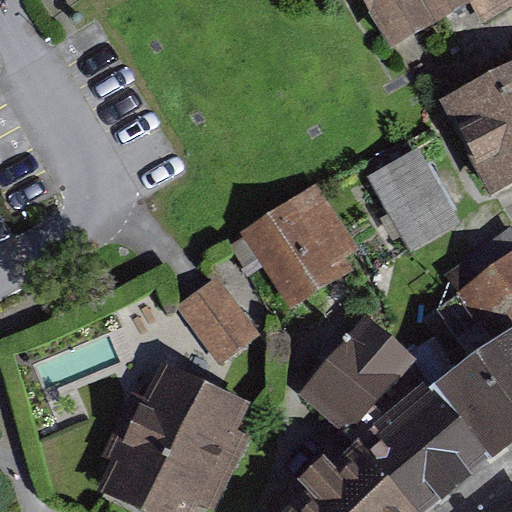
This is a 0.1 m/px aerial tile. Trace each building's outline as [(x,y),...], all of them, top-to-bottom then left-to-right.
[(511,0),(374,0),(406,57),(493,9),(498,19),(511,11),(511,0)] [(511,75),(458,102),(508,200),(511,198),(511,75)] [(401,151),(374,166),(422,254),(471,227),(430,152),(408,164),(401,151)] [(301,312),(361,275),(354,263),(370,253),(332,190),(239,247),(260,281),(276,272),(301,312)] [(511,266),(472,296),(511,351),(511,350),(511,266)] [(229,286),(193,312),(233,366),(269,340),(229,286)] [(453,390),(436,348),(420,356),(383,324),(353,358),(343,350),(333,361),(343,369),(317,399),(374,442),(380,450),(453,390)] [(511,350),(511,351),(453,390),(511,461),(511,350)] [(266,406),(175,366),(157,407),(143,400),(116,461),(125,465),(111,497),(144,511),(233,511),(266,441),(253,435),(266,406)] [(380,450),(431,511),(457,511),(511,467),(511,461),(453,390),(380,450)] [(302,511),(431,511),(380,450),(374,442),(349,467),(342,460),(316,486),(323,492),(302,511)]
